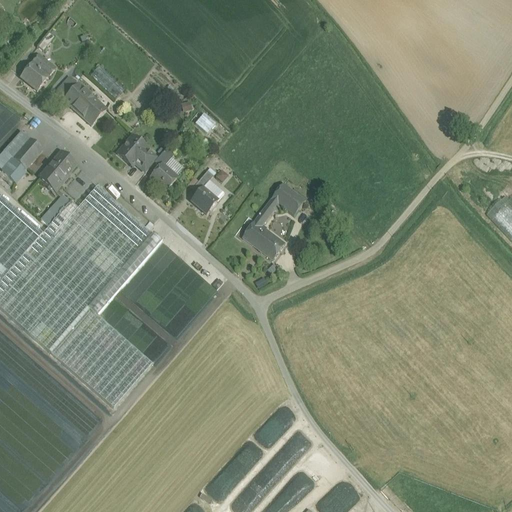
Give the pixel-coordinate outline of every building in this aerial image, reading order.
[(49,36),(38,50),(43,54),(54,40),(49,36)] [(43,61),(36,69),(32,66),(21,80),(37,93),(54,71),(43,61)] [(125,91),(100,68),(90,78),(115,101),(125,91)] [(78,87),(69,79),(56,94),(65,102),(78,87)] [(65,102),(64,102),(78,116),(93,101),(94,99),(90,96),(89,97),(78,87),(65,102)] [(98,106),(93,101),(78,116),(91,127),(106,112),(99,105),(98,106)] [(203,115),(195,125),(207,135),(215,125),(203,115)] [(132,138),(117,156),(132,169),(135,166),(147,152),(147,151),(132,138)] [(30,140),(12,160),(25,172),(43,152),(30,140)] [(147,152),(135,166),(145,175),(154,165),(157,161),(147,152)] [(157,161),(154,165),(159,170),(161,167),(164,170),(173,158),(165,152),(157,161)] [(61,154),(39,180),(60,199),(63,197),(64,196),(58,191),(70,177),(68,176),(76,167),(61,154)] [(25,172),(12,160),(2,172),(15,184),(25,172)] [(164,170),(161,167),(159,170),(151,180),(166,193),(177,180),(164,170)] [(210,171),(207,174),(213,179),(215,176),(210,171)] [(0,186),(1,187),(8,179),(1,172),(0,173),(0,186)] [(215,179),(223,184),(228,177),(220,172),(215,179)] [(207,174),(202,179),(208,184),(209,183),(213,179),(207,174)] [(202,179),(192,192),(197,196),(202,190),(203,191),(208,184),(202,179)] [(310,198),(288,180),(284,186),(306,203),(310,198)] [(224,196),(209,183),(208,184),(203,191),(202,190),(197,196),(191,203),(206,217),(224,196)] [(306,203),(284,186),(272,201),(279,206),(282,208),(295,218),(306,203)] [(0,309),(114,409),(216,292),(97,188),(78,210),(71,204),(49,228),(0,283),(0,282),(0,309)] [(63,197),(60,199),(41,220),(49,228),(71,204),(63,197)] [(511,204),(506,198),(486,216),(511,243),(511,204)] [(272,201),(255,224),(262,229),(263,227),(275,211),(279,206),(272,201)] [(262,229),(255,224),(243,240),(259,252),(271,235),(266,232),(262,229)] [(285,246),(271,235),(259,252),(273,263),(285,246)]
